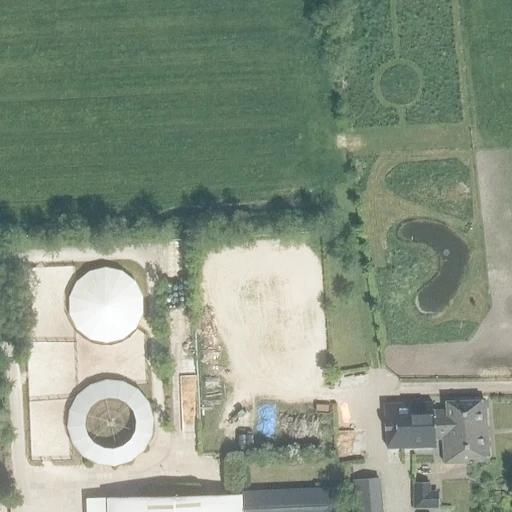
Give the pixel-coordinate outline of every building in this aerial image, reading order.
[(75,329),(139,330),(139,261),(75,261),(75,329)] [(487,456),(483,403),(444,406),(445,412),(431,413),(431,406),(382,410),(385,455),(435,452),(434,443),(441,443),(442,465),(468,463),(468,457),(487,456)] [(382,511),(379,477),(352,480),(354,511),(382,511)] [(413,494),(429,493),(429,483),(413,484),(413,494)] [(342,511),(342,491),(106,496),(106,511),(342,511)]
